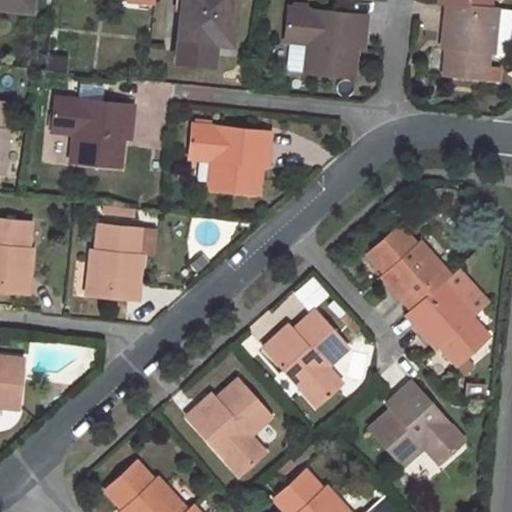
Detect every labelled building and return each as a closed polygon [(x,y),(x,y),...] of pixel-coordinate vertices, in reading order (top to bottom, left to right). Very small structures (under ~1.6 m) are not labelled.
[(0,0),(0,5),(32,9),(32,0),(0,0)] [(183,0),(177,62),(213,66),(216,42),(231,44),(236,0),(183,0)] [(448,41),(444,74),(499,79),(500,65),(489,64),(489,54),(494,53),(499,8),(492,7),(447,2),(443,41),(448,41)] [(290,35),(287,69),(355,77),(359,35),(366,35),(368,15),(289,6),(286,35),(290,35)] [(132,124),(134,104),(103,100),(104,87),(80,84),(78,98),(55,95),(52,124),(73,127),(69,161),(121,166),(126,124),(132,124)] [(0,172),(1,173),(4,173),(8,128),(4,128),(7,103),(0,101),(0,172)] [(212,154),(208,188),(259,195),(264,151),(269,152),(272,132),(193,124),(190,152),(212,154)] [(0,289),(2,290),(29,293),(34,255),(29,254),(33,221),(0,217),(0,289)] [(90,249),(85,294),(138,300),(142,262),(138,261),(142,228),(97,224),(95,249),(90,249)] [(398,225),(366,253),(388,278),(385,281),(410,310),(443,280),(449,275),(419,241),(415,244),(398,225)] [(487,337),(470,318),(474,315),(443,280),(410,310),(404,316),(429,344),(434,341),(454,365),(487,337)] [(277,334),(262,347),(315,407),(336,387),(322,371),(347,348),(313,310),(281,339),(277,334)] [(0,406),(19,409),(24,358),(0,355),(0,406)] [(259,456),(244,439),(270,417),(237,379),(203,408),(199,403),(185,417),(237,475),(259,456)] [(399,398),(366,428),(401,466),(427,442),(442,460),(463,440),(410,380),(395,394),(399,398)] [(136,462),(103,490),(123,511),(185,511),(187,510),(157,476),(153,480),(136,462)] [(304,470),(272,499),(284,511),(349,511),(325,485),(321,489),(304,470)]
